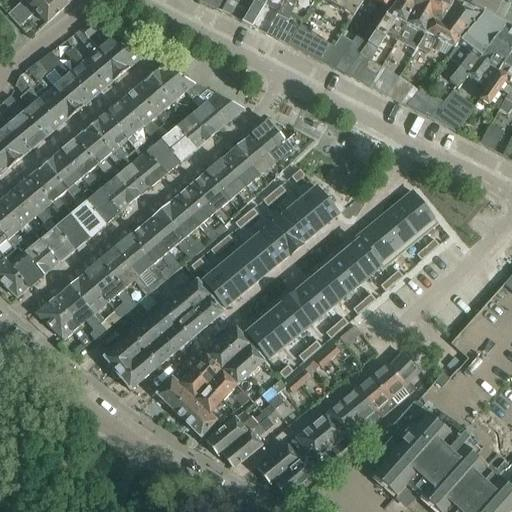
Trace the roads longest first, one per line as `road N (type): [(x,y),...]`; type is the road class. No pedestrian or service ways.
road 1 (residential): [(132,0),(412,148)]
road 2 (residential): [(384,351),(511,220)]
road 3 (residential): [(249,511),(111,422)]
road 4 (residential): [(111,422),(235,320)]
road 5 (residential): [(111,422),(0,327)]
road 6 (residential): [(0,77),(97,0)]
